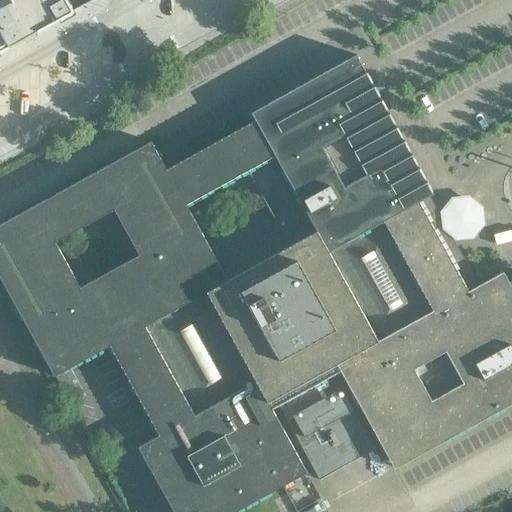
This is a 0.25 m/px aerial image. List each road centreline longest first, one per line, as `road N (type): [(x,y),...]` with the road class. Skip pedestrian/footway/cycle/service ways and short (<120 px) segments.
road 1 (residential): [(0,139),(148,57)]
road 2 (residential): [(122,8),(0,76)]
